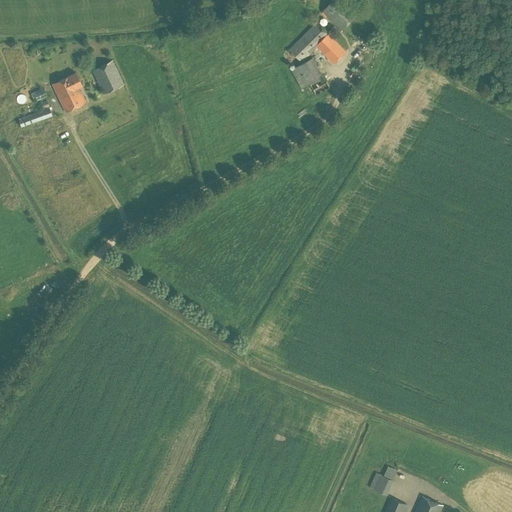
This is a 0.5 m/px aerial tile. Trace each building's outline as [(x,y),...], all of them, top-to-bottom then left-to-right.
[(341,30),(356,16),(346,5),(348,3),(344,0),(333,0),(322,11),(341,30)] [(346,51),(317,22),(290,49),(302,61),(317,46),(334,63),(346,51)] [(317,87),(314,81),(324,75),(313,57),(292,70),(302,88),(310,83),(317,95),(330,88),(326,82),(317,87)] [(104,93),(123,84),(112,60),(92,70),(104,93)] [(82,85),(75,72),(52,84),(66,112),(86,102),(78,87),(82,85)] [(34,102),(47,96),(43,87),(30,93),(34,102)] [(21,127),(52,116),(49,107),(18,119),(21,127)] [(50,301),(57,291),(47,284),(41,294),(50,301)] [(394,480),(376,473),(370,487),(374,489),(387,495),(394,480)] [(440,511),(443,505),(423,496),(415,511),(440,511)] [(404,511),(408,505),(391,497),(384,511),(404,511)]
